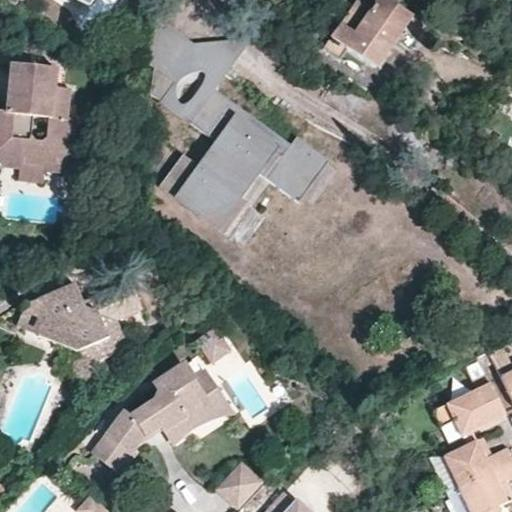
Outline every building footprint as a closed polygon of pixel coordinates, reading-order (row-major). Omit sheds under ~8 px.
[(407,22),(376,2),(374,6),(364,0),(355,0),(323,50),(337,60),(344,49),(375,69),(383,58),(407,22)] [(154,21),(143,94),(160,103),(197,48),(154,21)] [(58,85),(60,65),(12,60),(8,108),(0,107),(0,165),(0,166),(21,168),(20,180),(44,182),(46,170),(72,173),(72,172),(78,117),(71,116),(73,86),(58,85)] [(319,90),(304,80),(289,103),(304,113),(319,90)] [(163,189),(213,222),(245,175),(299,211),(330,165),(297,143),(289,154),(209,100),(194,123),(222,141),(204,168),(186,156),(163,189)] [(498,137),(510,122),(498,112),(486,127),(498,137)] [(511,123),(510,122),(498,137),(490,146),(511,163),(511,123)] [(91,372),(108,364),(129,354),(115,324),(141,312),(129,285),(81,307),(72,289),(57,296),(35,307),(43,322),(44,324),(44,325),(44,327),(43,328),(36,342),(63,356),(74,361),(84,356),(91,372)] [(43,322),(35,307),(34,307),(30,309),(26,313),(17,332),(36,342),(43,328),(44,327),(44,325),(44,324),(43,322)] [(196,338),(213,362),(233,349),(217,324),(196,338)] [(114,375),(108,364),(91,372),(84,356),(74,361),(63,356),(83,399),(114,375)] [(124,407),(91,450),(122,474),(147,437),(163,427),(175,445),(197,427),(211,420),(226,415),(238,413),(207,366),(197,373),(186,358),(152,380),(157,388),(154,396),(131,411),(124,407)] [(511,366),(510,363),(498,369),(511,398),(511,366)] [(506,416),(486,375),(473,382),(477,392),(435,414),(442,430),(455,425),(462,438),(497,421),(506,416)] [(484,457),(491,454),(488,448),(484,439),(477,442),(484,457)] [(445,456),(460,488),(511,462),(511,458),(506,447),(491,454),(484,457),(477,442),(445,456)] [(460,488),(445,456),(431,457),(448,493),(460,488)] [(265,479),(243,460),(218,489),(239,508),(240,507),(265,479)] [(511,462),(460,488),(471,511),(487,511),(507,503),(499,485),(506,482),(511,479),(511,462)] [(499,485),(507,503),(511,500),(511,495),(509,490),(506,482),(499,485)] [(260,511),(244,511),(240,507),(239,508),(235,511),(308,511),(283,488),(260,511)] [(108,511),(89,494),(74,511),(75,511),(108,511)] [(511,511),(511,500),(507,503),(487,511),(511,511)]
